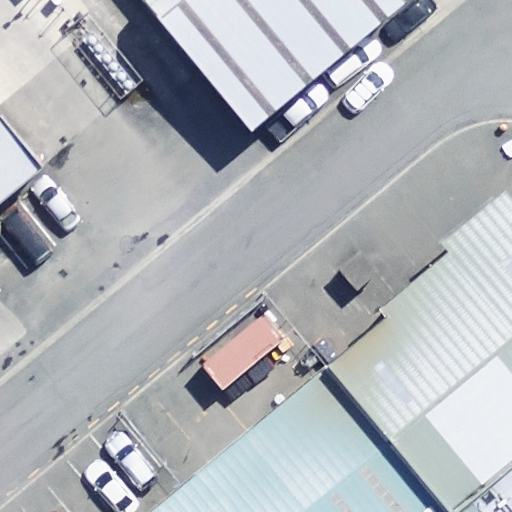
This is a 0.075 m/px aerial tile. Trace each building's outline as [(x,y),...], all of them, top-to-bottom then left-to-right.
[(401,3),(398,0),(141,0),(248,129),(401,3)] [(0,199),(40,167),(0,118),(0,199)] [(332,362),(454,509),(511,461),(511,208),(497,191),(433,244),(442,254),(375,309),(383,320),(332,362)] [(450,511),(454,509),(332,362),(143,511),(122,511),(120,511),(450,511)] [(511,511),(511,461),(454,509),(450,511),(511,511)]
